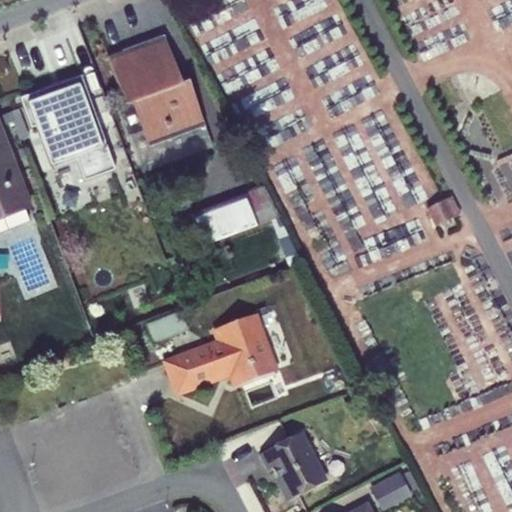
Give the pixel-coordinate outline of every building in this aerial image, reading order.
[(162,37),(106,57),(123,106),(117,108),(141,173),(211,148),(187,82),(181,85),(162,37)] [(80,77),(35,93),(37,100),(81,85),(80,77)] [(37,100),(35,93),(18,99),(22,110),(29,129),(35,127),(38,135),(51,171),(75,162),(82,180),(111,170),(81,85),(37,100)] [(22,110),(9,114),(19,142),(38,135),(35,127),(29,129),(22,110)] [(0,135),(0,231),(27,221),(23,212),(29,210),(0,135)] [(262,187),(180,219),(191,250),(278,218),(262,187)] [(450,198),(426,210),(434,228),(458,215),(450,198)] [(179,312),(144,326),(151,346),(187,332),(179,312)] [(215,345),(188,355),(199,386),(220,378),(218,374),(228,370),(233,385),(276,370),(256,314),(210,331),(215,345)] [(199,386),(188,355),(187,352),(161,362),(174,398),(200,388),(199,386)] [(359,395),(342,406),(353,428),(372,418),(359,395)] [(300,433),(258,456),(267,472),(271,470),(288,502),(326,482),(300,433)] [(398,472),(368,488),(380,511),(381,511),(411,496),(398,472)] [(371,511),(367,503),(349,511),(371,511)]
